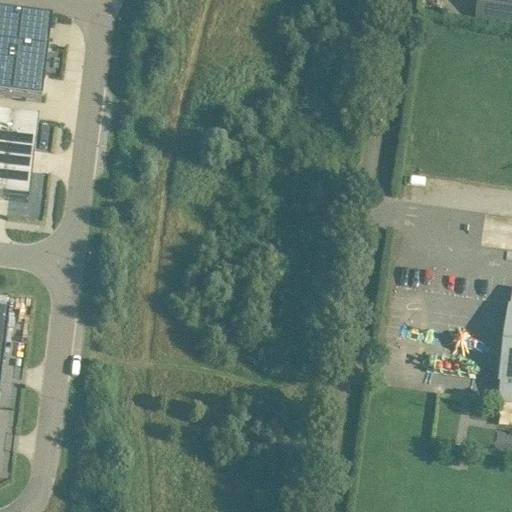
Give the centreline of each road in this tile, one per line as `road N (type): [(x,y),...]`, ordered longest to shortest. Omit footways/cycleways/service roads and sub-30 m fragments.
road 1 (unclassified): [(312,511),(389,0)]
road 2 (unclassified): [(62,0),(94,21),(100,41),(75,258)]
road 3 (unclassified): [(75,258),(44,472),(3,511)]
